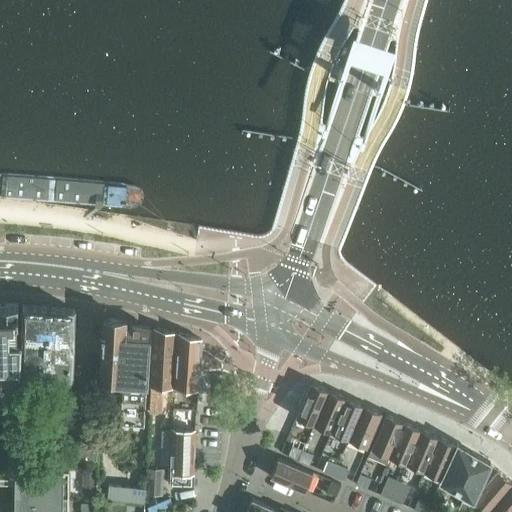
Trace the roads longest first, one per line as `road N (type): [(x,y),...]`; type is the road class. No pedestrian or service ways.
road 1 (secondary): [(277,313),(387,0)]
road 2 (secondary): [(0,268),(277,313)]
road 3 (unclassified): [(511,442),(464,407),(277,313)]
road 4 (residential): [(277,313),(265,375),(218,511)]
